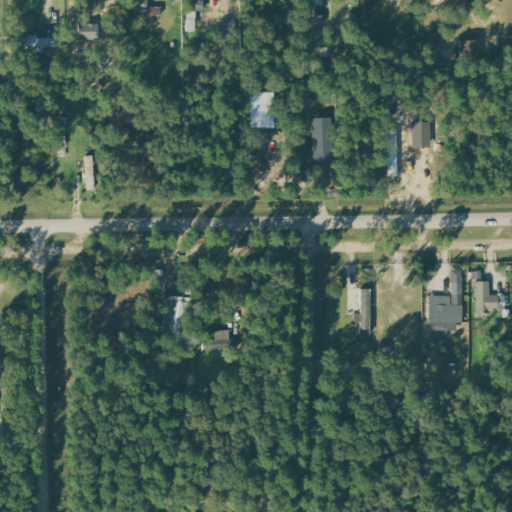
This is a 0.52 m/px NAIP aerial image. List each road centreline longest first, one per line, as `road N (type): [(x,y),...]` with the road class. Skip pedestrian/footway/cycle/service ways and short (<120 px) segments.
road 1 (tertiary): [(0,251),(511,245)]
road 2 (tertiary): [(511,217),(0,223)]
road 3 (residential): [(315,511),(313,247)]
road 4 (residential): [(44,251),(46,511)]
